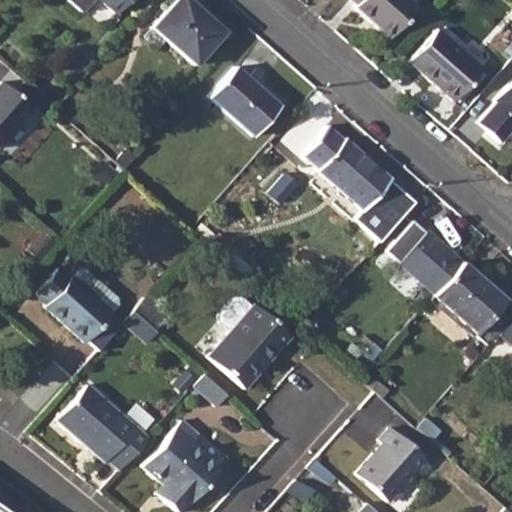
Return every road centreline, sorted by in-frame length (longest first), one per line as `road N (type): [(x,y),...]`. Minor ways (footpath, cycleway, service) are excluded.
road 1 (residential): [(250,0),(508,233)]
road 2 (residential): [(304,407),(292,451),(237,511)]
